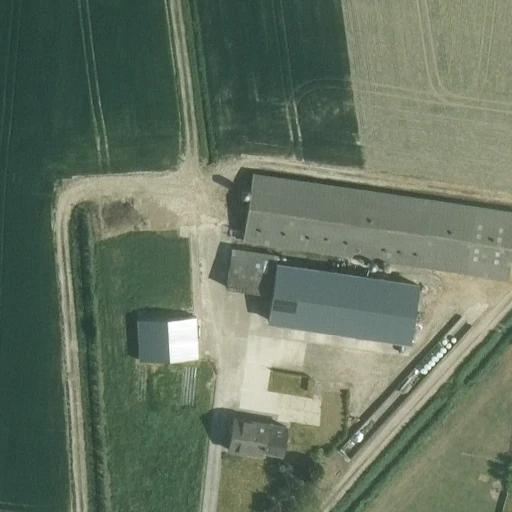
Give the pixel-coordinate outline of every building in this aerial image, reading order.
[(511,213),(252,175),(242,240),(510,280),(511,265),(511,213)] [(231,248),(225,289),(270,295),(266,322),(410,343),(418,283),(275,262),(277,255),(231,248)] [(195,318),(137,321),(139,361),(196,358),(195,318)] [(345,392),(321,390),(317,445),(341,448),(349,440),(350,426),(343,426),(345,392)] [(232,417),(226,452),(244,455),(244,453),(264,456),(264,453),(282,456),(287,426),(232,417)]
